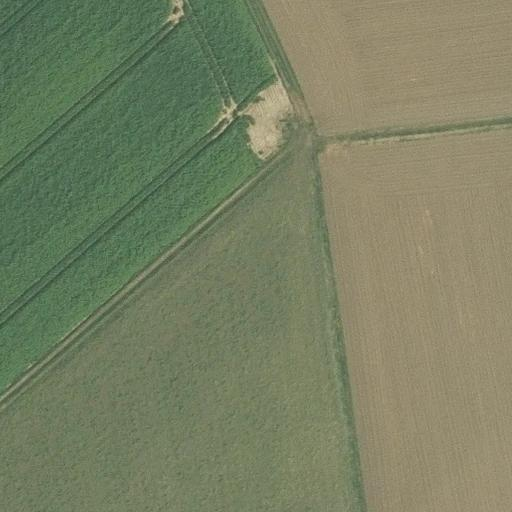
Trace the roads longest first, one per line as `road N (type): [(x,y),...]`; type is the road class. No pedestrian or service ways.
road 1 (track): [(362,511),(313,144),(0,414)]
road 2 (track): [(249,0),(313,144),(511,123)]
